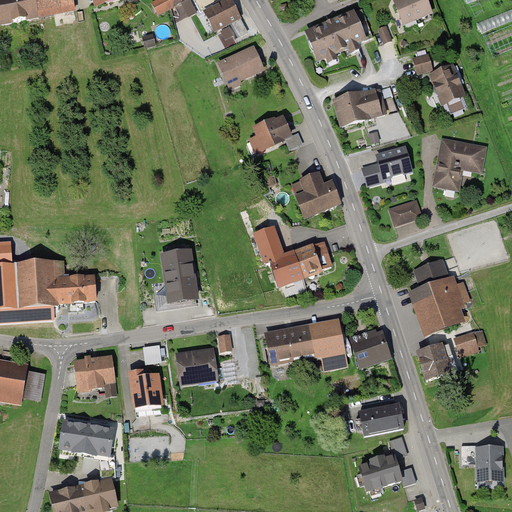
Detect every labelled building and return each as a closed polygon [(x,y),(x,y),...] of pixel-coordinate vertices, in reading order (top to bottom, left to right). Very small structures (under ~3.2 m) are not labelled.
[(0,0),(0,3),(5,28),(79,13),(76,0),(0,0)] [(97,0),(100,12),(127,6),(125,1),(131,0),(97,0)] [(192,0),(164,0),(155,5),(160,16),(193,0),(192,0)] [(230,0),(227,0),(206,11),(218,32),(241,19),(230,0)] [(430,0),(402,0),(398,2),(408,26),(436,15),(430,0)] [(483,31),(511,19),(511,7),(479,21),(483,31)] [(361,15),(311,35),(323,64),(373,44),(361,15)] [(511,22),(484,32),(492,54),(511,47),(511,22)] [(389,26),(380,29),(385,45),(394,42),(389,26)] [(255,48),(220,63),(231,88),(266,72),(255,48)] [(432,58),(417,61),(420,75),(435,72),(432,58)] [(432,77),(436,86),(444,109),(470,99),(458,67),(432,77)] [(380,93),(340,103),(346,130),(387,120),(380,93)] [(289,117),(257,130),(261,138),(254,141),(260,155),(299,138),(289,117)] [(489,147),(444,138),(434,190),(462,195),(466,175),(483,178),(489,147)] [(377,166),(361,170),(367,189),(385,183),(385,182),(413,174),(405,147),(374,156),(377,166)] [(317,172),(292,182),(306,220),(339,207),(329,181),(321,184),(317,172)] [(416,202),(393,209),(398,225),(421,218),(416,202)] [(277,231),(258,238),(278,293),(304,283),(294,256),(287,258),(277,231)] [(11,242),(0,242),(0,264),(13,264),(11,242)] [(294,256),(304,283),(334,272),(324,244),(294,256)] [(153,283),(157,310),(202,304),(195,250),(160,255),(164,282),(153,283)] [(446,260),(417,271),(424,291),(414,294),(428,336),(473,320),(458,277),(453,279),(446,260)] [(67,261),(17,263),(19,309),(69,307),(67,261)] [(0,309),(15,309),(13,264),(0,264),(0,309)] [(98,276),(68,279),(71,307),(100,305),(98,276)] [(339,326),(267,340),(271,364),(321,355),(324,373),(347,369),(339,326)] [(488,331),(461,339),(465,355),(492,347),(488,331)] [(384,333),(355,343),(365,372),(388,364),(387,360),(393,358),(384,333)] [(233,352),(231,335),(218,337),(220,354),(233,352)] [(450,344),(424,353),(434,384),(460,375),(450,344)] [(160,345),(143,348),(146,366),(163,363),(160,345)] [(218,350),(182,356),(186,384),(222,379),(218,350)] [(117,356),(80,362),(85,394),(109,390),(109,386),(122,384),(117,356)] [(0,401),(28,407),(30,398),(43,401),(48,375),(32,372),(32,367),(0,360),(0,401)] [(148,371),(134,373),(140,413),(169,408),(164,376),(149,378),(148,371)] [(399,406),(359,414),(365,439),(404,431),(399,406)] [(115,430),(63,422),(58,453),(111,461),(115,430)] [(479,447),(461,448),(462,467),(479,467),(479,479),(502,479),(501,450),(479,451),(479,447)] [(399,457),(365,468),(374,494),(408,483),(399,457)] [(111,481),(49,495),(53,511),(103,511),(118,509),(111,481)]
